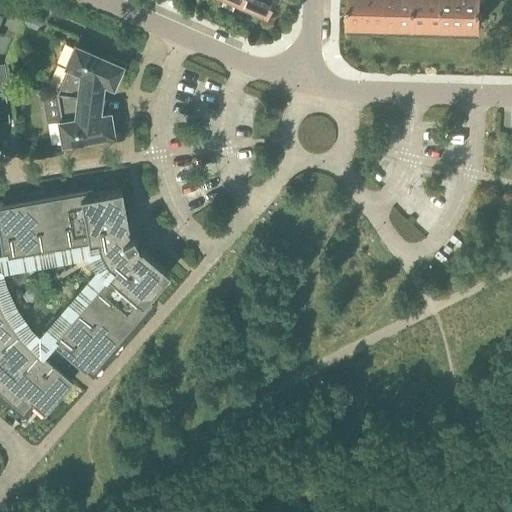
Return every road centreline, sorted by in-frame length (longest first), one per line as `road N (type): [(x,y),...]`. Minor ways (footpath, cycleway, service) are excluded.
road 1 (residential): [(305,86),(101,0)]
road 2 (residential): [(511,96),(350,92)]
road 3 (residential): [(216,256),(297,157)]
